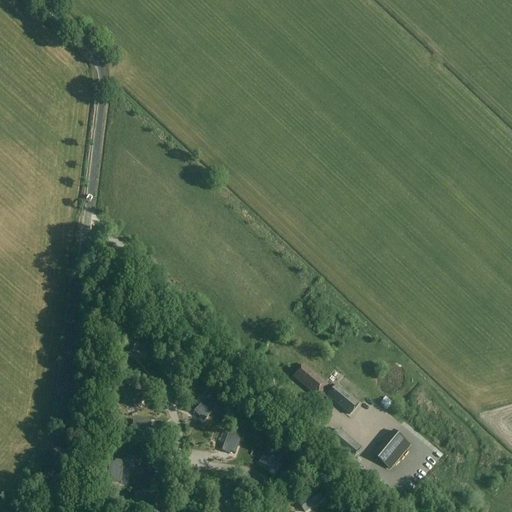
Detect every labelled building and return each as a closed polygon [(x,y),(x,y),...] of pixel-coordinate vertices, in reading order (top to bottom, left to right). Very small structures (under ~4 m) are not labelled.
[(151,338),(146,336),(147,334),(139,331),(132,352),(139,355),(140,353),(145,355),(151,338)] [(318,397),(321,394),(327,399),(329,397),(350,415),(359,404),(336,386),(335,388),(329,382),(327,384),(304,365),(293,377),(302,385),(303,384),(306,386),(305,387),(318,397)] [(139,384),(133,387),(132,384),(125,388),(134,408),(141,405),(140,403),(146,401),(139,384)] [(217,408),(213,404),(215,402),(209,396),(193,412),(199,417),(200,416),(204,420),(217,408)] [(133,421),(132,427),(130,427),(130,434),(152,435),(152,428),(150,428),(150,422),(133,421)] [(241,437),(236,435),(237,433),(229,430),(222,451),(229,454),(229,452),(235,454),(241,437)] [(328,441),(352,459),(361,449),(337,430),(328,441)] [(393,431),(373,456),(388,469),(409,444),(393,431)] [(270,470),(282,451),(272,444),(259,463),(270,470)] [(108,480),(113,480),(113,482),(121,483),(122,461),(115,460),(115,462),(109,462),(108,480)] [(232,506),(231,483),(218,484),(219,507),(232,506)] [(303,511),(306,511),(323,500),(316,489),(297,503),(303,511)] [(154,511),(156,497),(150,496),(150,494),(142,494),(141,511),(154,511)]
